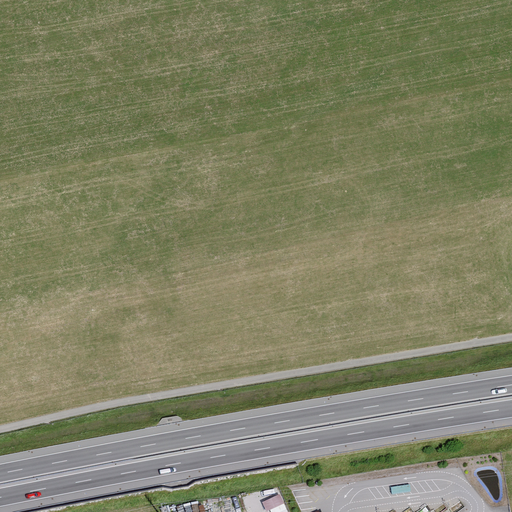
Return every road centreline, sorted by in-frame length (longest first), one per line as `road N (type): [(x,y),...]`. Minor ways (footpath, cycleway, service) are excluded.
road 1 (unclassified): [(0,430),(105,405),(511,338)]
road 2 (motorway): [(511,384),(0,473)]
road 3 (motorway): [(0,497),(511,408)]
